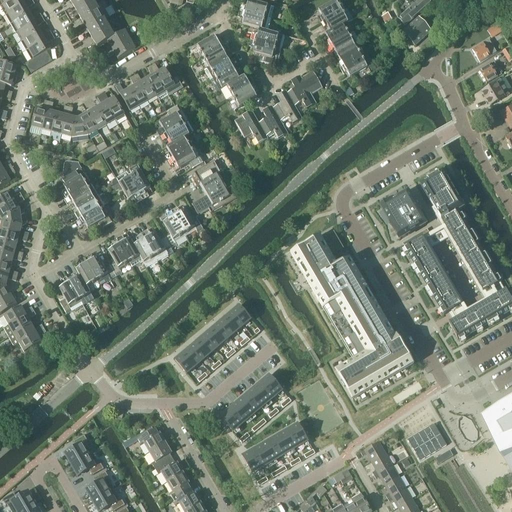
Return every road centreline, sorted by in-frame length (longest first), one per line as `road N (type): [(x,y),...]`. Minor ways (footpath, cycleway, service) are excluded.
road 1 (residential): [(89,372),(438,59)]
road 2 (residential): [(511,376),(470,399),(449,395),(341,208),(354,188),(464,125)]
road 3 (residential): [(272,348),(202,403),(124,402),(89,372)]
road 4 (residential): [(44,213),(6,144),(24,86),(71,58)]
road 5 (residential): [(77,251),(170,200),(138,132)]
road 6 (residential): [(71,58),(108,77),(219,15)]
